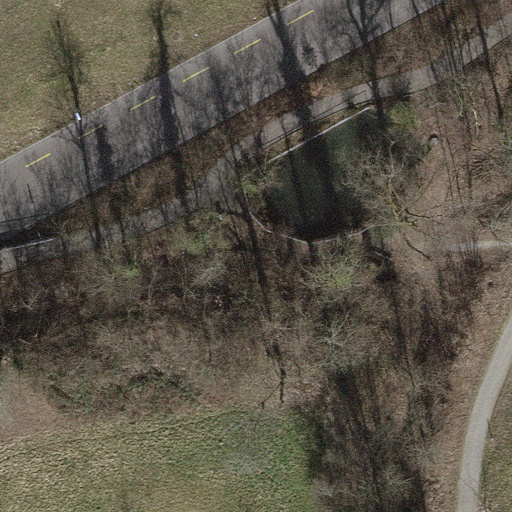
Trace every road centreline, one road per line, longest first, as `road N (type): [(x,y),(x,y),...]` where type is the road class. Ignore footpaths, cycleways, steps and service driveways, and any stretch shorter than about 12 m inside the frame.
road 1 (secondary): [(0,214),(397,0)]
road 2 (track): [(469,511),(471,438),(511,325)]
